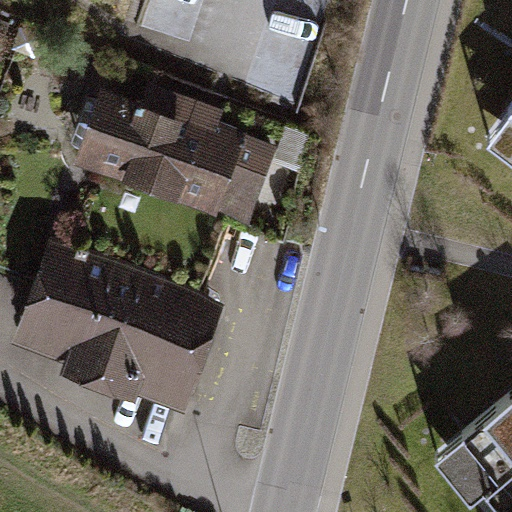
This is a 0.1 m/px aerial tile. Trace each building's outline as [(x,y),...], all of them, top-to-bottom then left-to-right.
[(287,150),(107,79),(77,155),(90,161),(230,215),(257,226),(287,150)] [(511,109),(488,140),(511,158),(511,109)] [(230,215),(90,161),(60,242),(200,293),(230,215)] [(200,293),(60,242),(23,343),(188,404),(225,303),(200,293)] [(511,511),(511,395),(430,461),(469,508),(480,499),(490,511),(511,511)]
